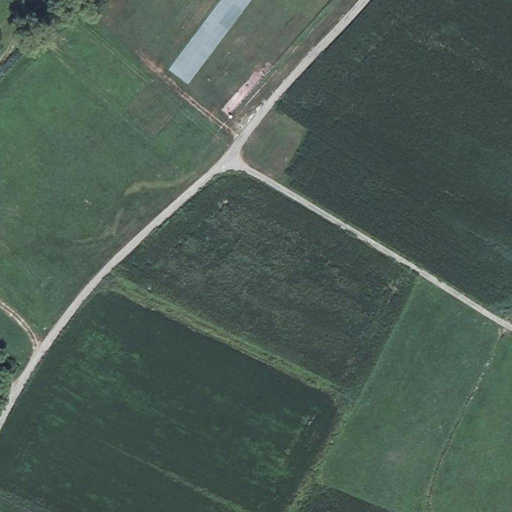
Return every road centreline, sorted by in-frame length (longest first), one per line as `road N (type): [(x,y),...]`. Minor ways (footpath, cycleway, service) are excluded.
road 1 (unclassified): [(230,157),(101,276),(0,422)]
road 2 (residential): [(230,157),(511,329)]
road 3 (unclassified): [(367,0),(230,157)]
